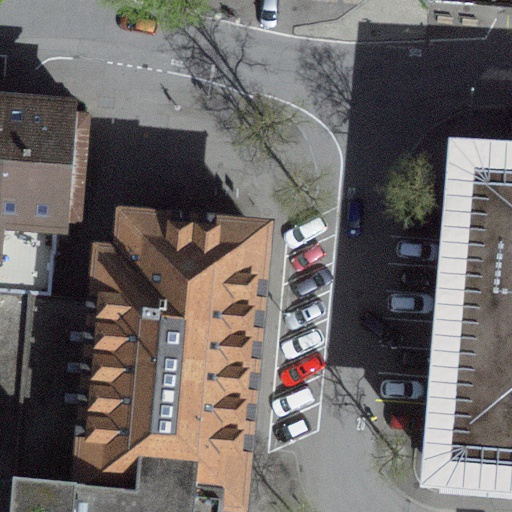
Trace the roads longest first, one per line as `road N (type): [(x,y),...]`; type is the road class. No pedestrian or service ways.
road 1 (residential): [(378,91),(342,511)]
road 2 (residential): [(0,14),(107,21),(378,91)]
road 3 (residential): [(511,85),(378,91)]
